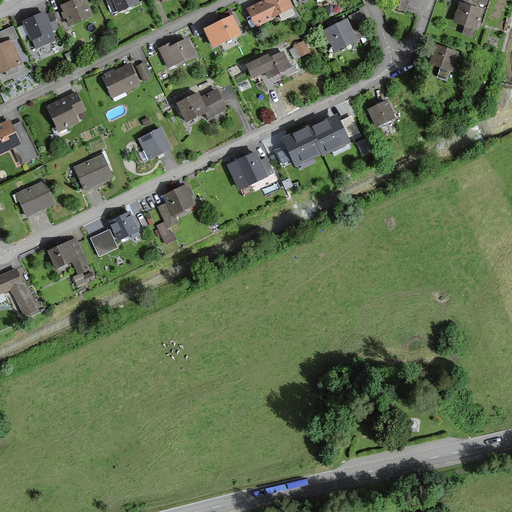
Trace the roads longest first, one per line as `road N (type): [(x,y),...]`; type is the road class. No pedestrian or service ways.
road 1 (residential): [(0,256),(397,64)]
road 2 (primary): [(196,511),(511,440)]
road 3 (residential): [(229,0),(0,110)]
